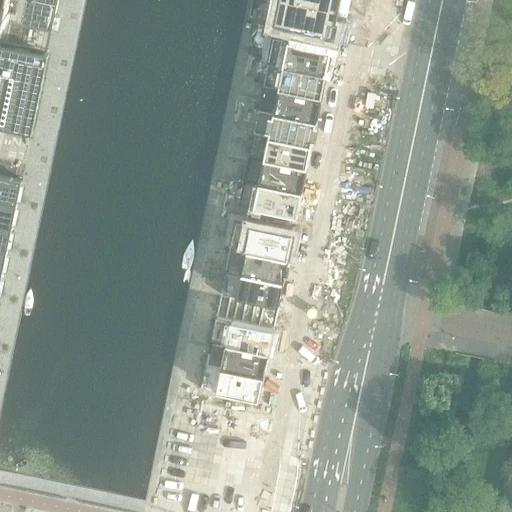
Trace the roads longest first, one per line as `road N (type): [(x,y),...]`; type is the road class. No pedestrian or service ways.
road 1 (residential): [(257,511),(361,0)]
road 2 (secondary): [(377,310),(441,0)]
road 3 (residential): [(511,338),(377,310)]
road 4 (secondary): [(350,439),(377,310)]
